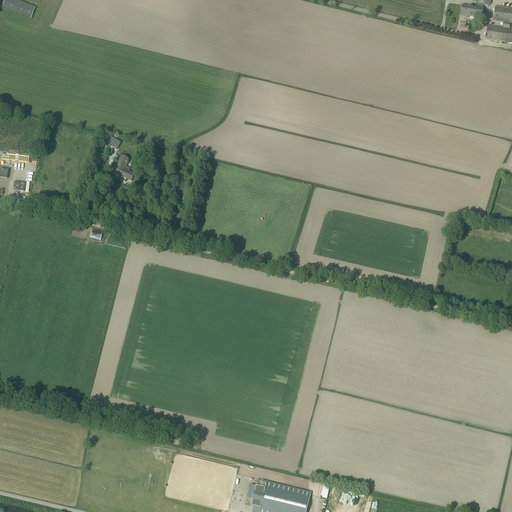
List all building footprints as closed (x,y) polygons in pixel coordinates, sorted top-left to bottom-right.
[(35,7),(16,0),(5,0),(3,8),(31,19),(35,7)] [(462,5),(462,11),(482,14),(483,6),(477,5),(477,7),(462,5)] [(511,9),(495,7),(493,21),(511,23),(511,9)] [(462,11),(461,17),(481,19),(482,14),(462,11)] [(511,29),(487,26),(486,39),(511,43),(511,29)] [(120,143),(111,138),(107,145),(117,150),(120,143)] [(99,153),(93,165),(97,167),(99,163),(103,165),(107,157),(99,153)] [(130,160),(121,156),(113,173),(117,175),(118,174),(122,176),(121,177),(131,182),(135,175),(128,172),(129,169),(126,168),(130,160)] [(0,169),(0,178),(7,179),(8,170),(0,169)] [(25,183),(14,182),(13,191),(23,192),(25,183)] [(102,233),(93,231),(93,230),(91,239),(101,241),(102,233)] [(250,507),(255,508),(254,511),(306,511),(311,493),(262,481),(260,487),(255,486),(250,507)]
